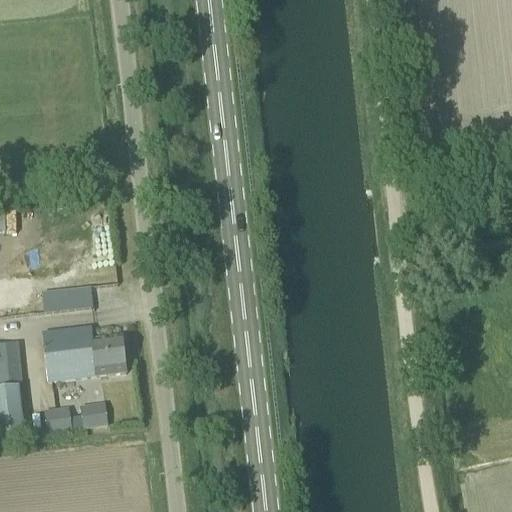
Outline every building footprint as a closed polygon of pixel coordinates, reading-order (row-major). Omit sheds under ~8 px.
[(124,308),(122,286),(91,289),(94,312),(124,308)] [(45,385),(106,379),(126,376),(122,340),(90,344),(89,328),(39,333),(45,385)] [(18,391),(5,392),(0,348),(0,441),(23,439),(18,391)] [(81,408),(83,433),(107,431),(105,407),(81,408)] [(44,414),(47,435),(70,432),(67,411),(44,414)]
